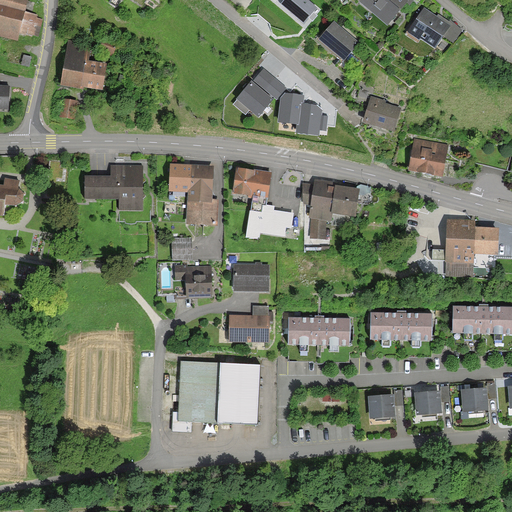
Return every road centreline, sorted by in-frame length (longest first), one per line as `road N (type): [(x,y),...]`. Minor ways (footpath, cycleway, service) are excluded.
road 1 (unclassified): [(511,434),(156,465),(0,489)]
road 2 (tertiary): [(28,143),(221,146),(476,204)]
road 3 (residential): [(338,103),(216,0)]
road 4 (residential): [(28,143),(52,0)]
